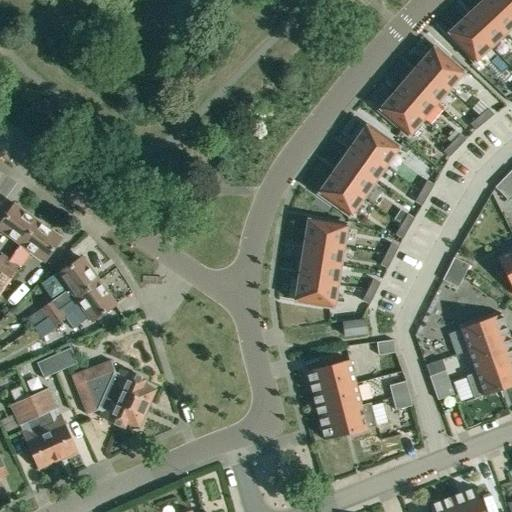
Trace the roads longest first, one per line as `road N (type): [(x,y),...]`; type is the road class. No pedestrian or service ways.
road 1 (residential): [(246,296),(253,233),(279,175),(350,82),(428,0)]
road 2 (residential): [(246,296),(203,280),(0,141)]
road 3 (residential): [(310,511),(511,433)]
road 4 (residential): [(61,511),(232,438)]
road 5 (residential): [(232,438),(259,426),(266,409),(246,296)]
